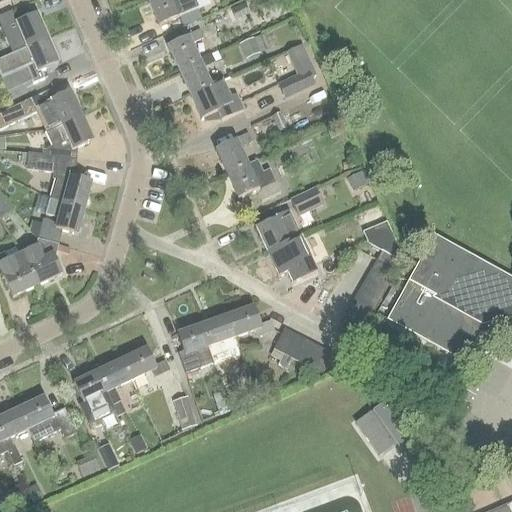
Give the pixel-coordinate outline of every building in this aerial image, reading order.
[(178,18),(178,20),(197,12),(192,0),(152,0),(147,2),(158,27),(178,18)] [(252,13),(247,3),(230,10),(235,21),(252,13)] [(10,14),(0,18),(0,27),(12,55),(26,49),(46,41),(35,16),(15,25),(10,14)] [(187,39),(167,48),(178,72),(198,63),(198,61),(191,46),(204,40),(200,31),(186,37),(187,39)] [(260,37),(239,47),(246,62),(260,56),(260,55),(267,52),(260,37)] [(12,55),(0,60),(0,78),(1,81),(26,70),(33,86),(43,81),(40,73),(57,65),(46,41),(26,49),(12,55)] [(217,53),(211,56),(214,64),(220,61),(217,53)] [(178,72),(189,96),(210,87),(202,70),(215,64),(214,64),(211,56),(211,55),(198,61),(198,63),(178,72)] [(307,73),(278,87),(285,102),(314,89),(307,73)] [(222,82),(210,87),(189,96),(201,121),(217,114),(221,122),(243,112),(236,96),(230,99),(222,82)] [(40,107),(52,132),(81,119),(70,94),(40,107)] [(31,101),(0,115),(0,133),(37,116),(31,101)] [(288,131),(280,115),(272,119),(279,135),(288,131)] [(92,143),(81,119),(52,132),(44,135),(51,149),(46,151),(45,159),(74,162),(75,150),(92,143)] [(233,140),(234,142),(214,151),(226,176),(246,167),(238,149),(250,144),(246,134),(233,140)] [(73,180),(74,162),(45,159),(27,158),(26,173),(53,176),(53,181),(55,181),(49,202),(83,212),(91,185),(73,180)] [(254,192),(259,202),(277,194),(270,178),(263,181),(255,162),(246,167),(226,176),(237,200),(254,192)] [(363,174),(350,180),(356,191),(369,185),(363,174)] [(324,209),(316,191),(290,203),(298,221),(324,209)] [(0,220),(12,213),(0,199),(0,220)] [(60,233),(75,237),(83,212),(49,202),(44,219),(56,223),(55,227),(42,223),(41,226),(31,223),(28,234),(36,243),(56,247),(60,233)] [(255,229),(266,253),(287,244),(299,238),(287,212),(274,218),(275,219),(255,229)] [(380,253),(381,252),(400,263),(402,260),(386,224),(362,233),(366,243),(365,245),(380,253)] [(463,362),(483,325),(511,318),(511,280),(433,237),(387,320),(463,362)] [(55,252),(56,247),(36,243),(35,250),(21,256),(35,288),(60,277),(52,261),(55,252)] [(295,263),(287,244),(266,253),(277,278),(295,270),(300,280),(308,276),(301,261),(295,263)] [(56,247),(55,252),(67,255),(69,250),(56,247)] [(35,288),(21,256),(18,250),(0,258),(0,272),(2,280),(2,279),(11,299),(35,288)] [(380,253),(375,262),(394,273),(400,263),(381,252),(380,253)] [(389,282),(394,273),(375,262),(370,271),(389,282)] [(370,271),(364,280),(383,292),(389,282),(370,271)] [(378,301),(383,292),(364,280),(359,290),(378,301)] [(372,310),(378,301),(359,290),(353,299),(372,310)] [(367,320),(372,310),(353,299),(348,308),(367,320)] [(361,329),(367,320),(348,308),(343,317),(361,329)] [(225,318),(233,339),(253,332),(257,337),(273,332),(269,322),(258,326),(252,309),(225,318)] [(343,317),(337,327),(356,338),(361,329),(343,317)] [(208,348),(206,348),(211,361),(212,361),(220,358),(216,345),(233,339),(225,318),(200,327),(208,348)] [(208,348),(200,327),(175,336),(182,356),(181,357),(186,370),(195,367),(190,354),(206,348),(208,348)] [(272,351),(281,356),(292,336),(282,331),(272,351)] [(282,356),(291,361),(301,341),(292,336),(281,356),(282,356)] [(292,361),(301,366),(311,346),(301,341),(291,361),(292,361)] [(304,367),(310,371),(320,351),(311,346),(301,366),(304,367)] [(144,350),(119,362),(129,382),(147,373),(153,378),(168,371),(164,362),(153,368),(144,350)] [(330,356),(320,351),(310,371),(314,372),(320,375),(330,356)] [(291,361),(282,356),(277,366),(287,371),(292,361),(291,361)] [(112,390),(129,382),(119,362),(95,373),(105,394),(103,395),(109,407),(118,403),(112,390)] [(310,371),(304,367),(299,378),(309,383),(314,372),(310,371)] [(105,394),(95,373),(71,385),(80,404),(77,406),(89,431),(99,426),(94,415),(109,407),(103,395),(105,394)] [(195,428),(186,398),(173,402),(182,432),(195,428)] [(63,410),(50,416),(42,399),(17,410),(27,430),(33,444),(57,432),(64,447),(77,441),(63,410)] [(354,426),(378,459),(396,447),(406,461),(422,449),(404,423),(411,418),(401,404),(394,410),(388,402),(354,426)] [(118,403),(109,407),(113,415),(115,419),(123,415),(118,403)] [(0,443),(7,456),(13,469),(22,464),(9,438),(27,430),(17,410),(0,418),(0,437),(2,442),(0,443)] [(130,444),(136,457),(147,452),(141,439),(130,444)] [(119,467),(108,443),(96,449),(106,472),(119,467)] [(99,474),(95,464),(80,471),(84,480),(99,474)] [(41,500),(35,489),(26,493),(31,505),(41,500)] [(13,511),(17,511),(28,507),(21,492),(7,500),(13,511)] [(464,511),(482,511),(478,501),(463,507),(464,511)]
